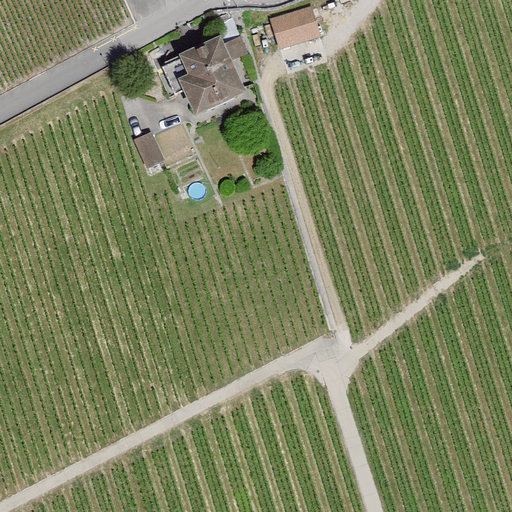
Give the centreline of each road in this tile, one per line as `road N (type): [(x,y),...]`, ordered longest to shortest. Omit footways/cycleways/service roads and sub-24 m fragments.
road 1 (track): [(330,367),(322,348),(0,509)]
road 2 (track): [(375,511),(330,367),(483,256)]
road 3 (unclassified): [(0,114),(206,0)]
